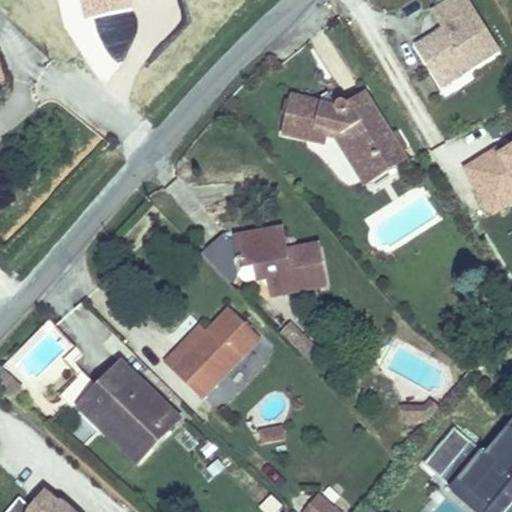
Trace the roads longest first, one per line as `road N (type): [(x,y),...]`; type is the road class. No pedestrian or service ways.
road 1 (residential): [(0,322),(147,152),(304,0)]
road 2 (residential): [(0,429),(109,511)]
